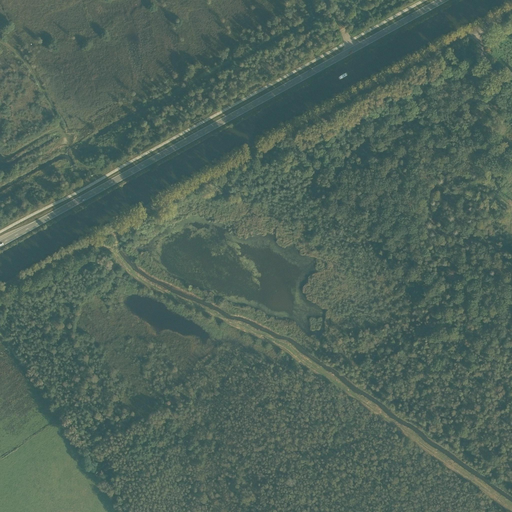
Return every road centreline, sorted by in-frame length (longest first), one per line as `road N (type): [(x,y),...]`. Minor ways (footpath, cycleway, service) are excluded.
road 1 (unclassified): [(0,290),(511,11)]
road 2 (secondary): [(0,244),(442,0)]
